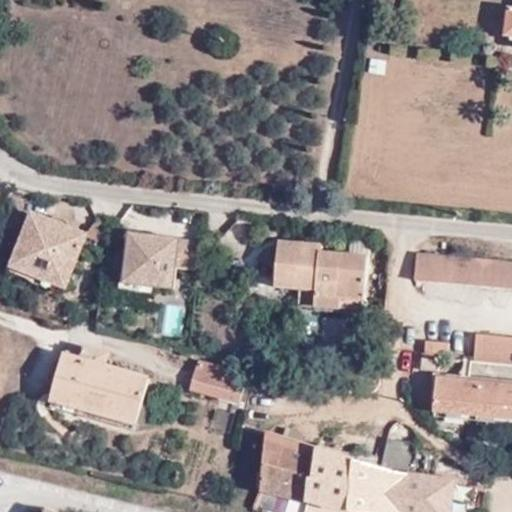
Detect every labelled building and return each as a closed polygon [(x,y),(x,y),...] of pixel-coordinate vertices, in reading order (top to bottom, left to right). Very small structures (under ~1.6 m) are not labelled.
[(89,237),(72,229),(51,221),(34,214),(14,266),(69,289),(89,237)] [(51,221),(72,229),(71,226),(68,221),(64,219),(60,218),(55,218),(51,221)] [(179,268),(199,271),(203,243),(134,233),(128,275),(127,282),(143,285),(177,290),(179,268)] [(317,296),(367,301),(369,258),(324,254),(324,247),(281,243),(277,287),(317,291),(317,296)] [(511,259),(423,253),(421,276),(511,284),(511,259)] [(67,294),(69,289),(14,266),(12,271),(41,285),(49,285),(67,294)] [(142,290),(143,285),(127,282),(128,275),(121,274),(120,287),(142,290)] [(366,311),(367,301),(317,296),(316,307),(366,311)] [(511,340),(492,339),(491,363),(511,364),(511,340)] [(428,357),(441,358),(450,359),(451,344),(429,342),(428,357)] [(85,348),(82,360),(107,367),(110,355),(85,348)] [(287,352),(271,350),(270,364),(285,367),(287,352)] [(66,355),(55,395),(101,409),(100,415),(136,426),(150,380),(107,367),(82,360),(66,355)] [(440,370),(441,358),(428,357),(425,357),(424,370),(440,370)] [(199,362),(191,390),(241,404),(248,376),(199,362)] [(301,363),(298,382),(310,384),(313,365),(301,363)] [(325,387),(339,389),(381,396),(383,373),(354,368),(355,365),(323,367),(313,365),(310,384),(325,387)] [(511,386),(440,379),(437,411),(511,419),(511,386)] [(290,400),(321,406),(325,387),(310,384),(298,382),(293,381),(290,400)] [(321,406),(330,408),(336,409),(339,389),(325,387),(321,406)] [(101,409),(55,395),(53,402),(100,415),(101,409)] [(263,491),(310,503),(319,449),(267,433),(263,491)] [(307,511),(384,511),(387,492),(407,494),(409,475),(414,476),(419,448),(419,444),(389,438),(383,468),(340,456),(319,449),(310,503),(307,511)] [(404,511),(470,511),(474,488),(457,484),(457,481),(433,478),(433,472),(435,472),(439,452),(419,448),(414,476),(409,475),(407,494),(404,511)] [(458,476),(435,472),(433,472),(433,478),(457,481),(458,476)] [(384,511),(404,511),(407,494),(387,492),(384,511)]
